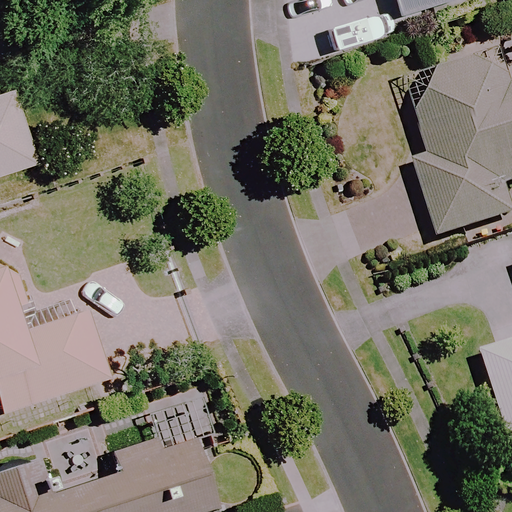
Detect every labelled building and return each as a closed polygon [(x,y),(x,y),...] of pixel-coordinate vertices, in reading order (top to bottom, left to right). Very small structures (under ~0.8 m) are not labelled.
[(394,0),(399,16),(454,0),(394,0)] [(511,184),(511,78),(498,83),(488,51),(403,78),(430,161),(415,166),(438,240),(511,218),(501,188),(511,184)] [(0,98),(0,177),(36,166),(12,95),(0,98)] [(0,413),(1,417),(107,379),(84,312),(23,335),(14,309),(28,303),(17,277),(0,268),(0,413)] [(511,345),(479,356),(509,449),(511,447),(511,345)] [(209,511),(221,509),(197,432),(112,458),(107,444),(0,477),(0,511),(209,511)]
